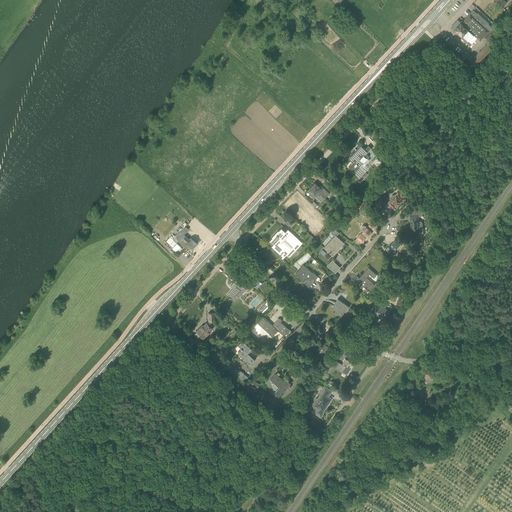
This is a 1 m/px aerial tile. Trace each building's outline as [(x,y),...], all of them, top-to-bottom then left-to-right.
[(478,14),(474,10),(461,23),(458,20),(451,28),(454,31),(462,38),(461,40),(463,42),(464,40),(467,42),(468,41),(472,44),(477,38),(480,41),(484,37),(487,40),(492,35),(489,32),(489,31),(491,33),(494,30),(493,30),(497,26),(494,24),(491,26),(488,24),(489,23),(478,13),(478,14)] [(494,48),(492,46),(488,43),(473,59),(466,52),(461,56),(474,69),(494,48)] [(351,169),(352,168),(361,177),(362,176),(364,179),(368,175),(365,173),(369,168),(365,165),(369,161),(369,160),(367,159),(369,156),(367,154),(372,148),(369,145),(365,149),(361,145),(349,158),(349,159),(352,162),(348,166),(349,167),(350,168),(350,169),(351,169)] [(333,188),(329,185),(325,181),(323,184),(330,191),(333,188)] [(325,198),(329,193),(321,186),(320,187),(315,182),(312,185),(325,198)] [(308,190),(311,193),(321,202),(325,198),(312,185),(308,190)] [(401,192),(400,193),(398,192),(395,194),(393,194),(390,197),(390,199),(391,200),(388,203),(390,205),(388,207),(391,209),(393,208),(395,210),(398,207),(397,206),(398,205),(400,203),(400,202),(401,201),(403,202),(405,199),(403,197),(405,195),(401,192)] [(386,204),(383,201),(380,198),(376,202),(382,209),(386,204)] [(421,221),(419,221),(419,217),(421,217),(422,215),(423,214),(423,208),(413,208),(412,209),(412,215),(410,215),(410,221),(412,221),(412,227),(410,227),(410,234),(419,234),(419,233),(420,233),(422,232),(422,228),(421,227),(423,226),(423,222),(421,221)] [(373,221),(369,225),(367,227),(365,225),(363,225),(362,226),(361,227),(361,228),(361,229),(361,230),(362,231),(361,233),(356,237),(362,242),(366,238),(365,237),(367,236),(368,237),(372,232),(372,231),(373,229),(374,230),(378,225),(373,221)] [(178,238),(177,240),(187,248),(190,245),(192,248),(194,246),(195,246),(196,245),(197,244),(190,238),(189,239),(184,234),(188,229),(182,224),(181,225),(184,227),(176,236),(178,238)] [(289,257),(302,243),(288,229),(285,232),(281,228),(278,231),(272,237),(269,240),(274,244),(272,247),(273,248),(275,247),(277,249),(275,250),(282,257),(286,253),(289,257)] [(343,243),(335,235),(323,248),(329,253),(330,252),(333,254),(343,243)] [(385,250),(392,258),(396,253),(395,251),(402,244),(397,239),(392,243),(393,244),(391,245),(390,244),(385,250)] [(331,261),(327,266),(334,273),(339,268),(331,261)] [(303,264),(294,274),(308,287),(313,282),(315,280),(314,280),(318,276),(303,264)] [(374,278),(376,275),(368,267),(368,268),(362,274),(360,276),(361,277),(360,279),(356,276),(353,280),(352,280),(362,288),(363,286),(369,291),(374,285),(366,278),(369,274),(374,278)] [(234,301),(239,297),(246,289),(236,280),(230,285),(233,288),(227,295),(229,297),(231,299),(232,299),(234,301)] [(368,302),(369,302),(366,306),(369,308),(372,305),(377,298),(373,295),(368,302)] [(338,298),(335,302),(336,303),(334,305),(333,305),(330,309),(333,311),(334,312),(334,311),(341,317),(346,310),(349,307),(338,298)] [(389,312),(389,311),(390,310),(385,308),(386,306),(377,302),(375,306),(376,307),(373,314),(378,316),(378,315),(386,319),(387,316),(389,312)] [(265,304),(258,310),(260,313),(267,306),(265,304)] [(213,329),(212,328),(214,326),(211,324),(214,321),(214,313),(208,313),(208,321),(206,323),(201,329),(200,328),(196,331),(204,338),(213,329)] [(278,319),(272,325),(267,321),(262,327),(269,333),(272,336),(275,333),(275,332),(277,330),(284,336),(284,335),(286,333),(287,333),(286,332),(289,330),(280,322),(281,320),(278,318),(278,319)] [(307,349),(320,358),(328,346),(324,344),(324,345),(322,343),(317,340),(315,344),(313,347),(310,345),(307,349)] [(242,341),(238,346),(241,349),(237,354),(249,365),(255,359),(248,353),(250,351),(252,350),(242,341)] [(212,357),(216,361),(221,356),(216,352),(212,357)] [(218,362),(230,372),(241,380),(243,378),(241,377),(244,374),(243,373),(234,366),(233,367),(225,362),(229,359),(224,355),(218,362)] [(211,357),(208,360),(214,365),(217,362),(211,357)] [(341,371),(348,375),(354,365),(349,362),(349,361),(345,358),(340,366),(343,368),(341,371)] [(426,369),(424,381),(433,383),(435,370),(426,369)] [(319,370),(316,376),(322,379),(325,373),(319,370)] [(270,379),(279,388),(274,393),(278,397),(282,393),(290,384),(286,380),(285,382),(282,380),(280,378),(276,373),(270,379)] [(253,380),(250,384),(256,389),(260,384),(253,380)] [(317,398),(314,402),(309,409),(320,416),(323,412),(322,412),(331,398),(328,396),(331,391),(325,386),(321,392),(322,392),(317,399),(317,398)]
